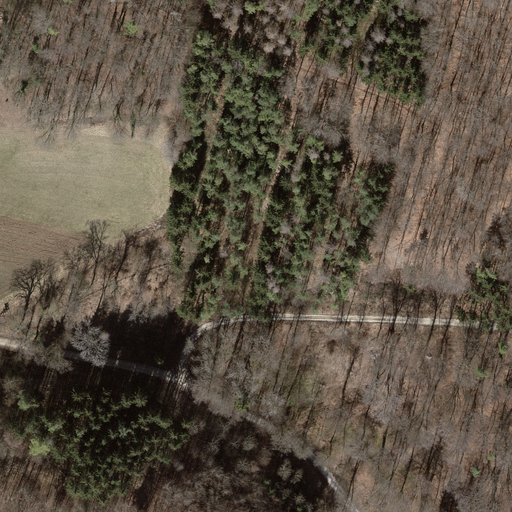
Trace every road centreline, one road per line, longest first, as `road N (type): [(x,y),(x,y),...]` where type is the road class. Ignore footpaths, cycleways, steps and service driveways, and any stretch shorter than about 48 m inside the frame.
road 1 (track): [(355,511),(296,441),(231,405),(178,383),(0,340)]
road 2 (track): [(511,326),(278,315),(217,322),(200,326),(178,383)]
road 3 (track): [(511,156),(256,40),(198,0)]
